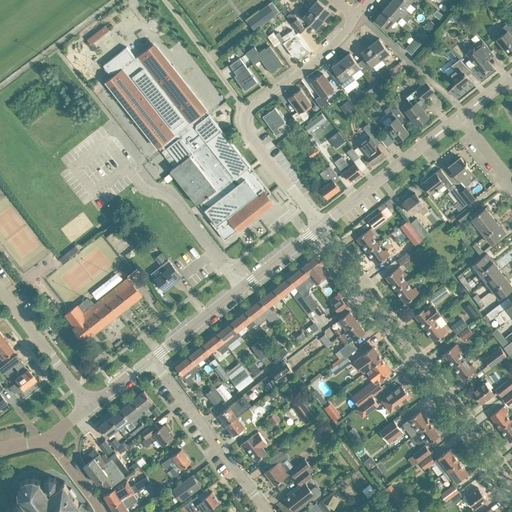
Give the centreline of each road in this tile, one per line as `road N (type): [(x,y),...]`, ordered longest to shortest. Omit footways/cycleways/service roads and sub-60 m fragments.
road 1 (residential): [(511,487),(317,228)]
road 2 (residential): [(321,225),(242,120),(319,57),(352,14)]
road 3 (unclassified): [(151,357),(317,228)]
road 4 (residential): [(268,511),(151,357)]
road 5 (unclassified): [(321,225),(459,116)]
road 6 (unclassified): [(89,406),(0,288)]
